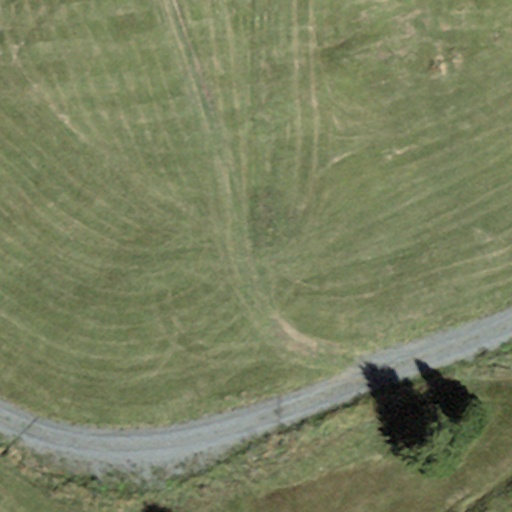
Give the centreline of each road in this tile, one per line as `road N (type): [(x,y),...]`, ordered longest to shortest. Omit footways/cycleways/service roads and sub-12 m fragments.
road 1 (track): [(169,0),(267,317),(361,373)]
road 2 (track): [(361,373),(207,420),(104,432),(21,416),(0,403)]
road 3 (track): [(361,373),(473,344),(511,325)]
